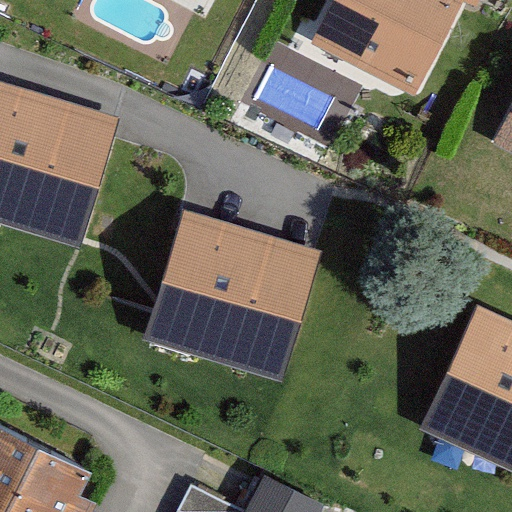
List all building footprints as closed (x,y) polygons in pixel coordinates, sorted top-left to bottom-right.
[(463,1),(460,0),(337,0),(326,25),(357,39),(369,68),(422,92),(463,1)] [(0,226),(92,259),(137,133),(0,84),(0,226)] [(159,354),(296,390),(335,246),(198,210),(159,354)] [(511,304),(482,291),(434,397),(474,414),(465,435),(511,456),(511,461),(507,472),(511,474),(511,304)] [(71,511),(89,474),(0,433),(0,481),(65,511),(71,511)] [(65,511),(0,481),(0,511),(65,511)] [(183,511),(243,511),(195,489),(183,511)] [(313,511),(266,490),(255,511),(313,511)]
